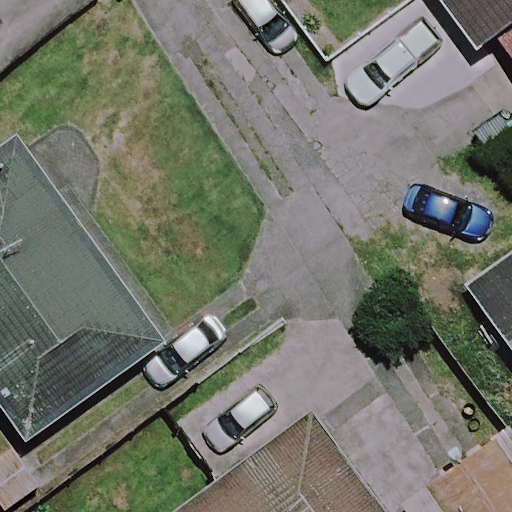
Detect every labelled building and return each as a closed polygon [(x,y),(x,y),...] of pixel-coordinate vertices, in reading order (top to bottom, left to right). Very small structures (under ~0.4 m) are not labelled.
[(511,0),(446,0),(511,83),(511,0)] [(153,357),(19,151),(0,163),(0,413),(20,444),(153,357)] [(511,262),(469,291),(511,355),(511,262)] [(367,511),(304,426),(188,511),(367,511)] [(434,511),(511,511),(511,472),(494,447),(424,497),(434,511)]
